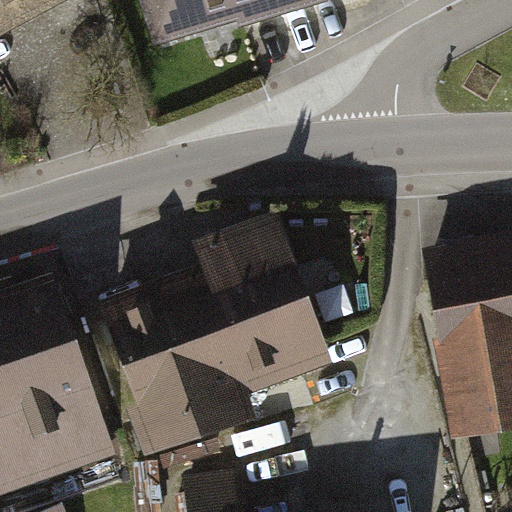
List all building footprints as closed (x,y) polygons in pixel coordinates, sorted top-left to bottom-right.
[(0,0),(0,27),(51,0),(0,0)] [(144,0),(153,31),(268,0),(144,0)] [(200,265),(97,304),(156,459),(258,420),(250,398),(337,365),(279,213),(193,245),(200,265)] [(511,233),(428,245),(456,444),(511,436),(511,233)] [(64,269),(0,291),(0,508),(132,462),(64,269)] [(244,511),(240,480),(188,487),(191,511),(244,511)]
